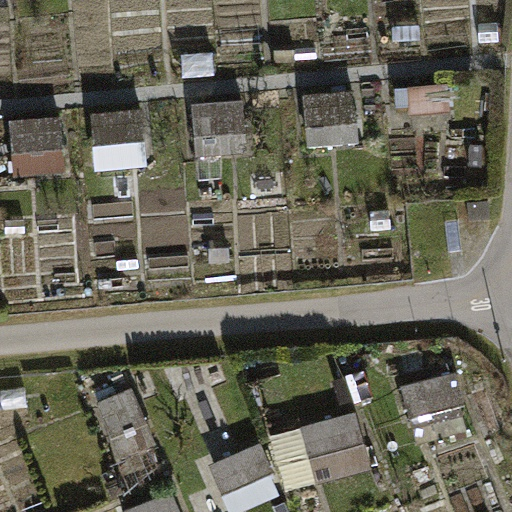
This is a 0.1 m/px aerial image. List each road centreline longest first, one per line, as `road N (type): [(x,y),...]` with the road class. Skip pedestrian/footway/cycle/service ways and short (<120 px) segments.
road 1 (unknown): [(0,87),(511,40)]
road 2 (track): [(511,298),(0,340)]
